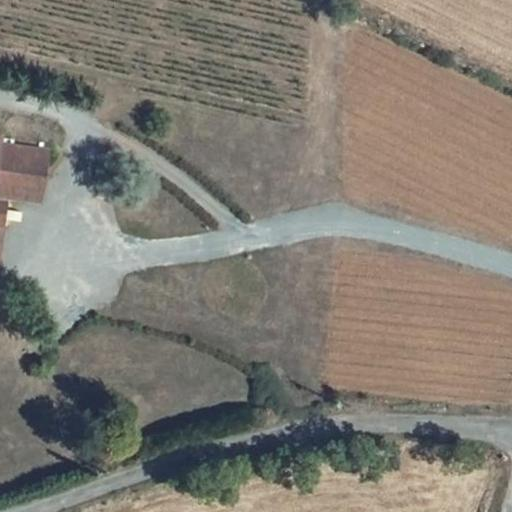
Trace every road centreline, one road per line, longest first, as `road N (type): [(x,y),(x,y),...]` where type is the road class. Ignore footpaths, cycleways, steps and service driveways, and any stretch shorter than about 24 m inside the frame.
road 1 (unclassified): [(35,511),(232,444),(340,423),(511,432)]
road 2 (unknown): [(83,232),(377,218),(438,227),(511,255)]
